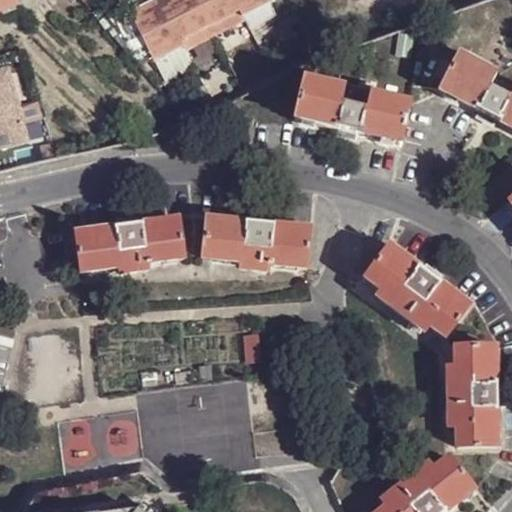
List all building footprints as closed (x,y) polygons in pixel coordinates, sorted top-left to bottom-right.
[(128,7),(134,20),(164,6),(161,0),(142,0),(128,7)] [(161,0),(164,6),(134,20),(150,53),(181,39),(183,44),(241,16),(239,11),(262,0),(161,0)] [(150,53),(146,56),(156,78),(191,61),(183,44),(181,39),(150,53)] [(511,93),(509,98),(489,87),(496,75),(458,56),(439,92),(479,113),(495,121),(511,129),(511,93)] [(5,70),(0,71),(0,149),(24,143),(5,70)] [(399,144),(408,105),(370,98),(366,97),(363,110),(342,106),(345,92),(340,90),(304,82),(295,122),(399,144)] [(370,98),(371,91),(341,85),(340,90),(345,92),(342,106),(363,110),(366,97),(370,98)] [(495,121),(479,113),(476,120),(491,127),(495,121)] [(185,262),(180,221),(139,226),(123,229),(78,235),(83,275),(120,270),(121,276),(148,273),(148,266),(185,262)] [(139,226),(138,221),(121,223),(123,229),(139,226)] [(305,272),(309,231),(266,226),(251,225),(206,221),(201,261),(239,265),(239,271),(266,274),(267,268),(305,272)] [(364,280),(380,292),(376,298),(425,333),(429,328),(444,340),(469,309),(435,283),(422,273),(388,249),(364,280)] [(438,279),(425,268),(422,273),(435,283),(438,279)] [(455,351),(456,371),(447,372),(449,431),(457,431),(458,449),(498,448),(497,409),(496,394),(495,350),(455,351)] [(448,511),(473,492),(449,461),(382,511),(448,511)] [(433,472),(427,466),(381,503),(386,509),(433,472)]
